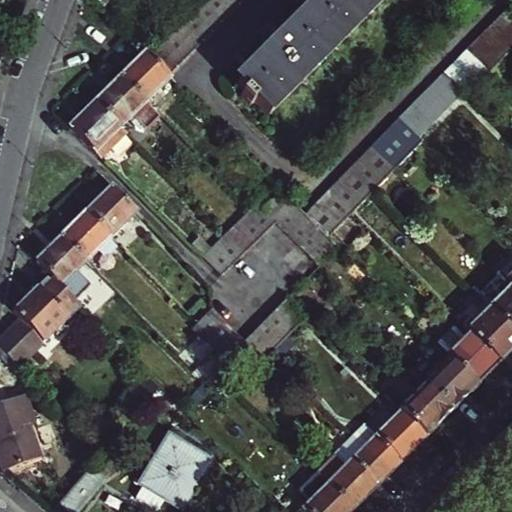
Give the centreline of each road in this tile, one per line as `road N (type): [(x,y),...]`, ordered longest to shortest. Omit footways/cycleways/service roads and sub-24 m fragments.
road 1 (unknown): [(21,103),(100,165),(213,280)]
road 2 (residential): [(0,191),(57,0)]
